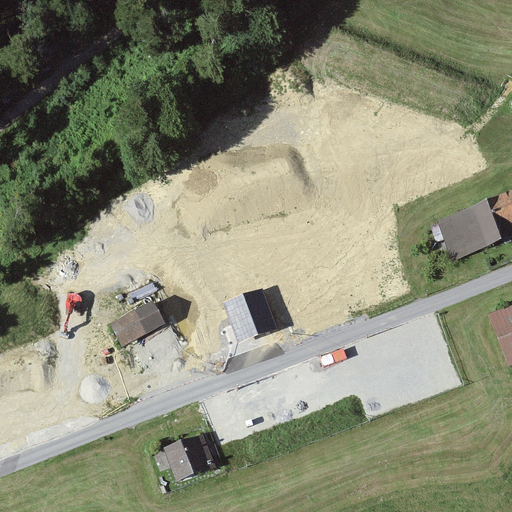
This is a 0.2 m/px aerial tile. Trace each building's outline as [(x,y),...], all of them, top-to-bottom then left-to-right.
[(511,198),(440,228),(456,266),(511,242),(511,198)] [(158,286),(114,307),(126,332),(171,310),(158,286)] [(263,287),(230,301),(243,334),(276,320),(263,287)] [(511,312),(496,320),(511,353),(511,312)] [(209,433),(169,451),(185,486),(225,468),(209,433)]
